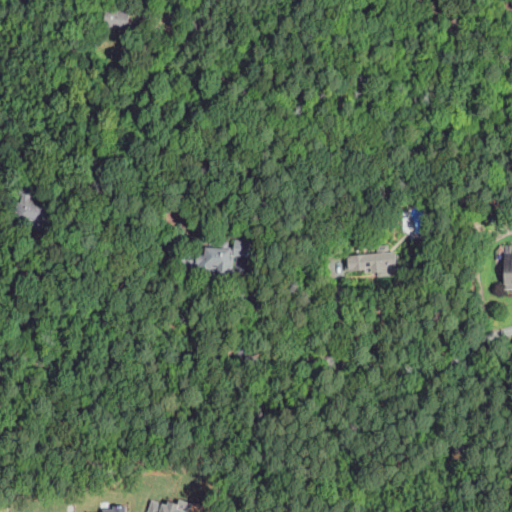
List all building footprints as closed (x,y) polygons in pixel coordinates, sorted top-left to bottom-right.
[(125,31),(118,30),(104,27),(108,7),(129,12),(125,31)] [(46,230),(33,228),(33,225),(20,223),(13,229),(6,220),(13,215),(15,201),(21,203),(22,193),(17,192),(19,176),(35,178),(34,194),(31,193),(31,197),(35,197),(35,204),(54,206),(52,227),(46,226),(46,230)] [(228,278),(219,277),(219,272),(213,272),(213,275),(198,274),(199,264),(196,264),(197,254),(206,255),(207,246),(220,247),(220,241),(229,242),(228,247),(234,248),(235,239),(248,240),(252,241),(251,257),(234,255),(234,253),(231,253),(231,257),(234,257),(233,273),(228,273),(228,278)] [(379,277),(378,272),(365,273),(365,270),(347,271),(345,256),(378,253),(377,246),(389,245),(389,252),(397,251),(400,275),(379,277)] [(155,511),(161,495),(200,507),(198,511),(155,511)] [(108,511),(111,501),(132,501),(132,511),(108,511)]
